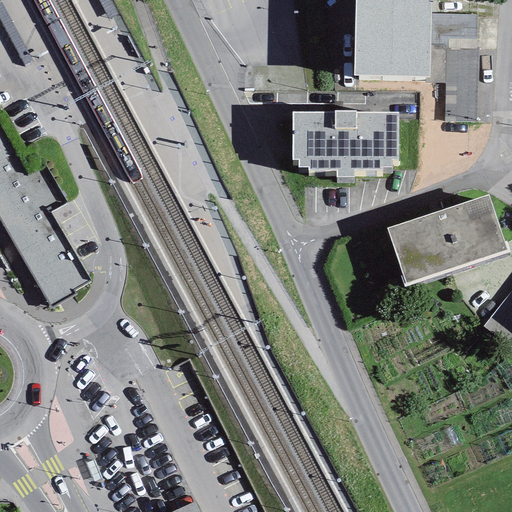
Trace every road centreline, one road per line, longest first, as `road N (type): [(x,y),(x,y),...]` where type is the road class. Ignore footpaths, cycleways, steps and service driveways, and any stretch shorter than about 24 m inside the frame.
road 1 (residential): [(410,511),(291,245)]
road 2 (residential): [(291,245),(177,0)]
road 3 (residential): [(291,245),(492,189)]
road 4 (residential): [(511,21),(505,133),(492,189)]
road 5 (primary): [(10,426),(33,400),(38,365),(25,335),(0,317)]
